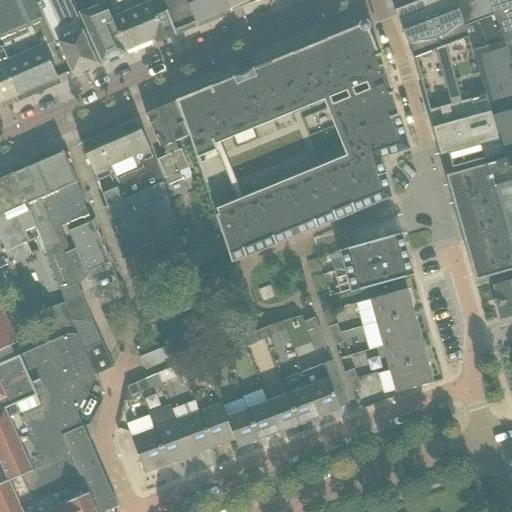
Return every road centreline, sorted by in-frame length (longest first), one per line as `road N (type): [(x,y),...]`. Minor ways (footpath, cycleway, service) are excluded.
road 1 (residential): [(374,0),(404,71),(473,327),(464,388)]
road 2 (residential): [(131,509),(464,388)]
road 3 (residential): [(303,11),(0,139)]
road 4 (unclassified): [(272,511),(482,438)]
road 5 (residential): [(131,509),(105,435),(130,355)]
